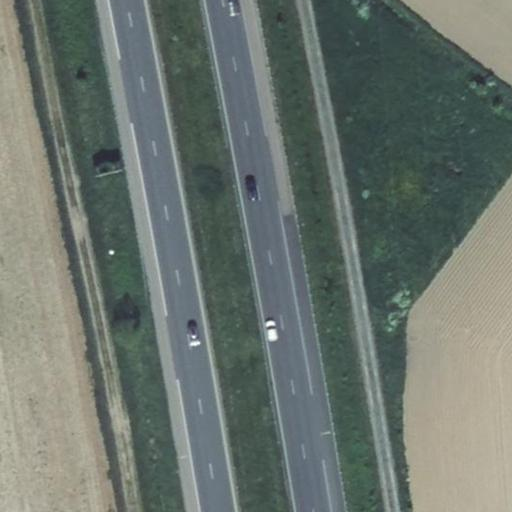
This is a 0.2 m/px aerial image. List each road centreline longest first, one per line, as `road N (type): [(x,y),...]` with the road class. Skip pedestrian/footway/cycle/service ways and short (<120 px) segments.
road 1 (track): [(132,511),(30,0)]
road 2 (motorway): [(126,0),(217,511)]
road 3 (motorway): [(313,511),(223,0)]
road 4 (track): [(307,0),(384,511)]
